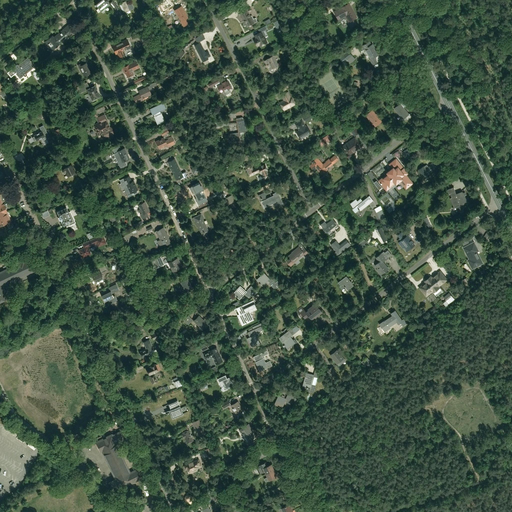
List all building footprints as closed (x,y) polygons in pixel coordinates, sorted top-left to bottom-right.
[(101,0),(96,5),(95,6),(98,10),(96,11),(98,13),(101,11),(101,12),(105,9),(104,8),(108,5),(109,5),(109,3),(108,2),(106,1),(106,2),(104,0),(101,0)] [(110,3),(122,18),(124,17),(122,15),(123,14),(113,1),(110,3)] [(120,4),(125,13),(130,11),(125,1),(120,4)] [(164,7),(168,13),(172,11),(175,9),(173,6),(171,7),(169,4),(164,7)] [(181,6),(174,10),(181,21),(181,22),(184,26),(188,24),(185,19),(187,18),(184,12),(185,12),(181,6)] [(353,20),(356,17),(351,7),(346,10),(344,6),(341,8),(334,12),(338,19),(345,15),(348,22),(351,27),(356,25),(353,20)] [(252,15),(251,16),(250,16),(249,14),(250,13),(250,11),(252,10),(250,8),(241,13),(248,27),(254,23),(257,22),(255,18),(253,19),(252,15)] [(325,17),(319,20),(322,25),(328,21),(325,17)] [(74,31),(69,25),(63,30),(64,30),(61,33),(59,34),(58,34),(54,37),(52,36),(44,42),(45,42),(47,44),(46,44),(49,48),(51,50),(51,51),(59,44),(58,43),(74,31)] [(261,32),(255,36),(257,41),(255,42),(258,46),(263,44),(263,45),(267,43),(267,42),(266,39),(264,36),(263,36),(261,32)] [(199,35),(191,39),(194,44),(202,40),(199,35)] [(117,43),(112,46),(114,50),(115,54),(116,53),(117,53),(118,55),(118,57),(121,56),(124,54),(124,53),(123,51),(127,49),(131,48),(128,42),(127,39),(123,41),(120,42),(117,43)] [(208,59),(208,57),(210,56),(208,51),(205,53),(200,43),(195,46),(203,62),(208,59)] [(374,57),(378,54),(372,44),(368,47),(366,43),(361,46),(363,49),(365,49),(371,59),(370,59),(373,64),(377,62),(374,57)] [(157,48),(149,51),(151,56),(159,52),(157,48)] [(344,55),(339,59),(343,64),(347,60),(353,56),(348,51),(344,55)] [(278,66),(272,56),(265,61),(270,70),(278,66)] [(16,64),(7,72),(10,76),(15,72),(16,73),(15,74),(17,76),(17,75),(18,76),(21,73),(23,75),(23,76),(24,76),(25,76),(26,75),(26,74),(26,73),(25,72),(31,67),(32,68),(29,63),(28,62),(30,61),(27,58),(27,57),(17,65),(16,64)] [(136,61),(129,65),(122,68),(125,74),(126,73),(127,77),(133,74),(132,71),(139,68),(136,61)] [(336,64),(334,62),(326,68),(328,70),(336,64)] [(84,76),(91,73),(86,63),(81,65),(80,64),(78,65),(81,72),(82,72),(84,76)] [(164,80),(179,74),(176,69),(162,75),(164,80)] [(282,77),(275,82),(268,86),(271,90),(285,82),(282,77)] [(230,92),(228,89),(231,88),(228,81),(226,82),(225,81),(222,83),(223,84),(217,87),(219,90),(222,88),(224,92),(226,95),(230,92)] [(87,82),(77,87),(80,93),(87,90),(89,93),(88,94),(90,96),(92,100),(99,96),(95,86),(90,88),(87,82)] [(150,86),(147,87),(139,91),(140,94),(138,95),(134,97),(137,103),(142,101),(142,99),(151,94),(149,90),(152,89),(151,87),(157,85),(156,82),(149,85),(150,86)] [(290,96),(295,92),(291,88),(286,91),(290,96)] [(287,93),(282,96),(285,101),(280,103),(284,109),(286,108),(287,108),(290,107),(290,106),(294,104),(290,97),(290,98),(287,93)] [(7,97),(10,102),(15,99),(12,94),(7,97)] [(399,102),(400,103),(394,108),(403,119),(405,117),(408,120),(412,116),(409,113),(409,114),(403,108),(407,105),(403,99),(399,102)] [(163,103),(149,109),(152,114),(153,114),(154,116),(157,124),(164,121),(161,113),(160,113),(159,111),(166,108),(163,103)] [(94,109),(87,113),(89,118),(97,114),(94,109)] [(375,126),(382,121),(372,109),(365,115),(369,119),(375,126)] [(313,112),(303,118),(305,122),(315,116),(313,112)] [(98,136),(103,134),(104,138),(114,133),(112,128),(109,129),(105,120),(107,120),(105,115),(97,119),(99,122),(93,125),(98,136)] [(242,117),(236,118),(238,133),(230,134),(231,135),(226,136),(226,138),(231,137),(232,142),(240,141),(239,136),(241,136),(240,132),(247,131),(246,119),(243,120),(242,117)] [(221,121),(214,122),(215,128),(215,127),(229,125),(229,126),(229,125),(228,119),(221,120),(221,121)] [(296,131),(300,138),(311,132),(307,125),(305,126),(302,120),(295,123),(298,128),(299,127),(300,129),(296,131)] [(360,132),(355,124),(349,128),(354,136),(360,132)] [(34,136),(32,138),(33,141),(36,140),(41,138),(42,141),(49,138),(42,125),(39,127),(41,131),(34,135),(34,136)] [(167,138),(168,139),(165,141),(163,138),(156,141),(159,148),(166,145),(167,147),(175,143),(171,136),(167,138)] [(354,151),(353,150),(360,145),(355,137),(342,147),(346,153),(345,155),(346,157),(349,157),(351,155),(350,154),(354,151)] [(124,148),(117,152),(114,153),(118,162),(120,168),(127,165),(125,161),(129,159),(124,148)] [(232,160),(234,166),(243,162),(240,156),(232,160)] [(326,171),(326,170),(325,168),(329,165),(330,166),(338,159),(335,156),(329,160),(329,159),(326,161),(322,164),(317,158),(312,162),(313,163),(310,165),(313,169),(316,167),(321,174),(322,173),(322,174),(323,175),(324,175),(325,175),(326,174),(327,174),(327,173),(327,172),(326,171)] [(187,175),(186,172),(186,171),(182,173),(175,158),(166,163),(167,165),(169,165),(176,180),(180,178),(180,179),(188,176),(187,175)] [(429,174),(438,168),(442,165),(438,160),(434,163),(429,167),(427,164),(424,167),(423,166),(419,170),(425,178),(429,175),(429,174)] [(267,171),(268,170),(265,164),(262,165),(253,169),(251,162),(244,165),(249,177),(256,174),(255,173),(260,171),(261,173),(262,173),(265,179),(270,177),(267,171)] [(385,176),(379,181),(380,183),(381,184),(386,190),(395,183),(396,184),(401,179),(407,187),(412,183),(405,175),(407,174),(403,169),(404,168),(403,168),(398,162),(392,167),(392,168),(391,169),(392,170),(389,172),(388,171),(387,173),(388,175),(386,177),(385,176)] [(69,177),(75,174),(71,165),(69,166),(68,165),(63,168),(61,169),(63,173),(65,172),(67,176),(69,175),(69,177)] [(462,184),(465,180),(468,183),(471,179),(466,175),(465,176),(461,172),(456,179),(462,184)] [(121,183),(119,184),(122,189),(123,188),(128,197),(133,195),(136,193),(135,191),(137,190),(135,186),(136,186),(134,183),(131,184),(127,177),(120,180),(121,183)] [(203,191),(202,187),(201,188),(198,183),(190,187),(197,201),(205,197),(202,191),(203,191)] [(450,193),(452,197),(450,198),(454,207),(453,208),(456,214),(459,213),(458,211),(463,209),(462,207),(469,204),(464,195),(467,194),(465,191),(463,192),(462,190),(456,193),(455,191),(453,187),(447,189),(449,194),(450,193)] [(93,190),(81,196),(83,201),(95,195),(93,190)] [(278,204),(283,202),(278,193),(277,193),(276,192),(273,193),(274,195),(267,198),(266,196),(264,192),(258,195),(260,198),(261,198),(266,207),(277,201),(278,204)] [(231,195),(224,199),(227,204),(234,201),(231,195)] [(372,209),(376,208),(373,201),(369,196),(362,201),(360,198),(357,201),(355,199),(350,203),(351,205),(353,209),(356,206),(357,206),(360,211),(370,204),(372,209)] [(0,225),(10,221),(6,212),(7,212),(3,204),(2,205),(0,199),(0,225)] [(148,216),(146,212),(149,211),(144,202),(138,205),(140,209),(137,210),(142,219),(148,216)] [(386,209),(388,211),(389,213),(394,209),(395,208),(394,206),(393,205),(390,206),(388,208),(387,209),(386,209)] [(59,216),(61,221),(63,225),(72,221),(66,207),(57,212),(59,216)] [(383,213),(382,211),(380,212),(377,213),(378,216),(379,218),(377,219),(378,221),(379,223),(383,221),(386,219),(383,213)] [(113,213),(107,216),(110,223),(117,220),(113,213)] [(200,232),(202,232),(204,235),(209,232),(208,229),(201,214),(192,218),(193,221),(195,220),(200,232)] [(422,219),(426,229),(431,226),(427,217),(422,219)] [(326,232),(337,224),(333,219),(326,224),(324,222),(320,224),(323,227),(322,228),(326,232)] [(390,228),(385,222),(381,225),(386,231),(390,228)] [(377,228),(384,241),(387,240),(381,227),(377,228)] [(170,243),(169,241),(163,228),(156,231),(160,239),(157,241),(160,246),(164,244),(165,246),(170,243)] [(402,248),(403,248),(406,251),(408,249),(409,250),(415,245),(409,238),(410,238),(408,235),(406,237),(402,232),(397,235),(401,240),(398,242),(402,248)] [(82,244),(84,248),(79,251),(82,258),(90,254),(87,248),(96,243),(98,247),(106,243),(103,235),(82,244)] [(337,243),(336,241),(333,243),(331,245),(332,247),(334,250),(337,248),(339,246),(337,243)] [(482,264),(476,253),(474,249),(476,248),(473,243),(463,249),(469,260),(467,261),(472,270),(482,264)] [(300,247),(299,246),(292,252),(289,255),(293,259),(288,263),(291,266),(298,260),(297,259),(304,253),(306,256),(309,253),(304,247),(304,248),(301,244),(298,245),(300,247)] [(379,262),(375,265),(377,269),(376,270),(381,275),(389,269),(383,262),(386,259),(390,256),(391,255),(388,250),(385,252),(384,251),(381,253),(375,258),(379,262)] [(177,258),(168,262),(172,271),(179,268),(177,265),(179,264),(178,262),(179,261),(177,258)] [(0,301),(7,298),(1,286),(35,271),(29,259),(24,261),(23,260),(15,264),(15,265),(0,272),(0,301)] [(98,268),(99,271),(91,275),(95,282),(103,278),(101,273),(107,270),(104,265),(98,268)] [(273,276),(269,279),(264,273),(257,280),(262,286),(267,281),(275,289),(281,284),(273,276)] [(420,288),(426,296),(432,291),(433,292),(439,288),(438,286),(445,280),(440,273),(432,279),(430,277),(425,282),(426,283),(420,288)] [(342,289),(345,287),(348,290),(354,285),(346,276),(338,282),(341,285),(340,286),(342,289)] [(190,291),(188,287),(190,286),(187,278),(181,281),(184,289),(182,290),(184,294),(190,291)] [(108,288),(110,292),(102,296),(104,301),(107,300),(109,304),(117,300),(115,297),(113,298),(111,294),(119,290),(116,284),(108,288)] [(251,286),(246,291),(240,286),(233,293),(239,299),(244,294),(249,298),(252,295),(254,296),(258,292),(251,286)] [(449,293),(443,297),(448,302),(450,301),(451,302),(454,299),(449,293)] [(240,315),(238,316),(240,321),(243,325),(248,323),(254,320),(252,316),(250,312),(254,310),(258,309),(256,304),(254,300),(249,302),(244,304),(245,306),(246,307),(242,309),(239,311),(240,313),(241,315),(240,315)] [(305,319),(309,316),(311,319),(319,313),(319,314),(322,312),(316,304),(306,312),(302,306),(296,310),(300,318),(303,316),(305,319)] [(391,318),(391,317),(380,325),(384,331),(389,328),(389,327),(396,321),(398,324),(401,322),(403,325),(406,323),(404,319),(402,320),(395,311),(391,314),(393,316),(391,318)] [(189,315),(183,320),(188,325),(193,320),(189,315)] [(202,330),(208,324),(199,316),(194,321),(202,330)] [(252,327),(253,330),(248,332),(249,336),(251,335),(251,336),(249,337),(247,338),(249,341),(250,341),(252,347),(254,346),(260,343),(255,333),(264,329),(261,323),(252,327)] [(295,333),(292,329),(292,328),(288,331),(284,335),(279,338),(287,349),(292,345),(293,346),(294,346),(297,343),(297,342),(295,339),(294,339),(293,340),(291,337),(295,333)] [(153,350),(153,349),(149,340),(143,342),(146,349),(139,352),(142,358),(149,355),(150,356),(157,352),(156,349),(153,350)] [(209,349),(205,341),(199,344),(200,345),(195,347),(196,351),(201,349),(203,351),(209,349)] [(210,351),(204,354),(207,359),(212,356),(214,360),(216,364),(219,362),(223,361),(221,357),(217,347),(210,351)] [(332,354),(330,355),(334,360),(337,364),(337,363),(339,365),(345,360),(344,358),(337,350),(335,351),(335,350),(334,350),(332,352),(332,353),(332,354)] [(262,353),(254,357),(260,371),(272,365),(270,361),(266,363),(265,362),(262,356),(268,354),(267,351),(262,353)] [(367,364),(369,367),(373,364),(367,357),(363,360),(367,364)] [(149,375),(150,376),(149,376),(152,384),(157,382),(153,374),(153,373),(157,371),(156,369),(159,368),(158,364),(155,366),(155,365),(150,367),(150,368),(146,369),(149,375)] [(306,373),(303,386),(311,388),(310,392),(314,393),(316,385),(318,377),(322,378),(325,369),(316,366),(314,375),(306,373)] [(337,373),(332,366),(327,371),(332,377),(337,373)] [(222,387),(225,386),(226,389),(234,385),(230,377),(227,378),(226,375),(217,378),(219,382),(222,387)] [(178,377),(173,379),(175,385),(181,382),(178,377)] [(279,395),(275,404),(282,408),(285,401),(290,404),(292,400),(293,401),(295,402),(298,397),(296,394),(290,390),(288,394),(286,398),(279,395)] [(173,402),(168,404),(170,410),(168,410),(168,411),(171,416),(172,419),(177,416),(183,414),(180,407),(177,400),(173,402)] [(221,404),(224,409),(231,404),(228,400),(221,404)] [(238,401),(231,405),(236,414),(238,417),(245,414),(243,411),(238,401)] [(205,433),(200,419),(192,422),(198,436),(205,433)] [(246,442),(255,436),(250,429),(251,428),(248,424),(239,430),(244,437),(243,437),(246,442)] [(187,443),(193,440),(189,429),(183,432),(183,433),(182,433),(184,438),(185,438),(187,443)] [(111,434),(95,442),(100,451),(101,450),(115,479),(109,482),(112,489),(119,486),(120,488),(140,479),(135,470),(130,473),(116,443),(123,440),(120,432),(112,435),(111,434)] [(212,447),(205,449),(209,458),(215,456),(212,447)] [(194,468),(199,466),(198,464),(200,463),(198,460),(187,465),(186,466),(185,466),(186,467),(186,468),(187,468),(188,468),(189,468),(190,472),(194,470),(194,468)] [(266,462),(256,466),(260,474),(265,471),(266,474),(274,470),(272,464),(268,466),(266,462)] [(274,470),(266,474),(267,477),(264,479),(265,481),(269,480),(277,476),(274,470)]
